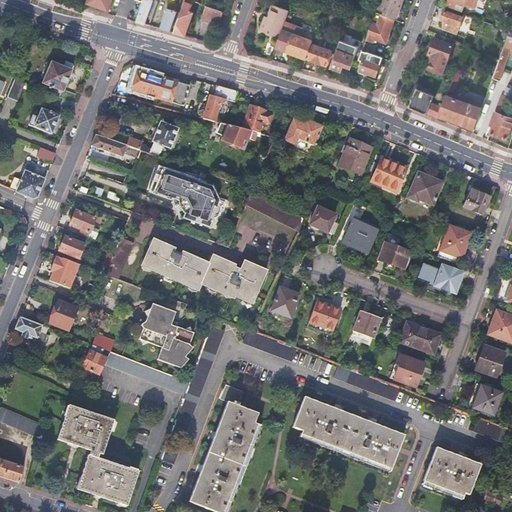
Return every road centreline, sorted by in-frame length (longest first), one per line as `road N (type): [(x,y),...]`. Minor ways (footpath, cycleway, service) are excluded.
road 1 (residential): [(48,216),(120,34)]
road 2 (secondary): [(224,66),(382,116)]
road 3 (residential): [(323,269),(467,321)]
road 4 (secondary): [(382,116),(511,167)]
road 5 (residential): [(467,321),(511,199)]
road 6 (residential): [(0,332),(48,216)]
road 7 (residential): [(382,116),(424,0)]
